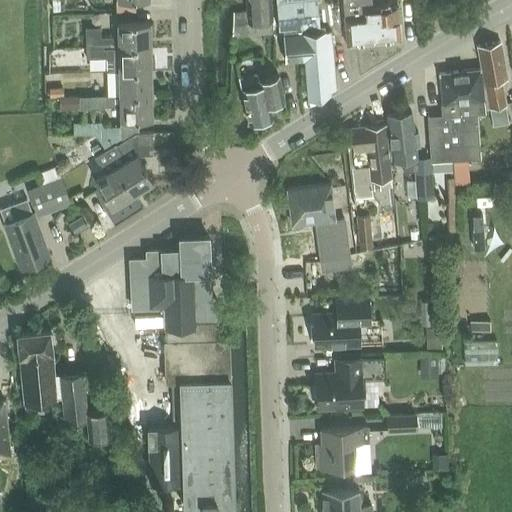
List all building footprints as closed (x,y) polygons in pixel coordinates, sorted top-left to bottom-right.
[(246,0),(248,23),(272,22),(270,0),(246,0)] [(317,0),(276,0),(278,30),(319,28),(317,0)] [(398,8),(371,11),(370,0),(343,0),(348,46),(401,41),(398,8)] [(233,12),(232,35),(244,35),(243,11),(233,12)] [(100,27),(86,28),(86,47),(119,46),(150,46),(149,34),(153,34),(153,23),(149,23),(149,21),(118,21),(119,37),(100,37),(100,27)] [(285,35),(287,61),(305,60),(308,100),(336,91),(331,32),(285,35)] [(501,81),(507,79),(500,42),(478,46),(490,108),(505,105),(501,81)] [(119,46),(86,47),(86,58),(106,58),(106,71),(119,71),(150,70),(150,68),(154,68),(154,57),(150,57),(150,46),(119,46)] [(431,161),(480,157),(479,136),(477,114),(485,113),(484,111),(480,68),(439,72),(442,102),(440,102),(441,113),(427,114),(429,154),(430,161),(431,161)] [(150,70),(119,71),(120,95),(151,94),(150,70)] [(240,76),(242,89),(248,122),(273,117),(271,104),(285,101),(280,77),(260,81),(260,85),(259,85),(257,73),(240,76)] [(49,110),(73,109),(72,91),(48,92),(49,110)] [(91,96),(79,96),(79,108),(102,108),(102,106),(120,106),(121,120),(122,120),(138,119),(151,119),(151,94),(120,95),(107,95),(91,95),(91,96)] [(414,170),(416,169),(414,156),(417,156),(416,145),(420,144),(418,129),(412,129),(410,110),(387,113),(393,159),(401,158),(403,171),(414,170)] [(103,121),(73,122),(74,134),(96,134),(105,150),(116,143),(117,144),(122,140),(122,126),(104,126),(103,121)] [(391,187),(392,187),(385,124),(346,129),(354,198),(372,196),(376,200),(377,206),(393,204),(391,187)] [(105,150),(132,193),(153,180),(138,157),(143,154),(152,154),(152,132),(139,132),(136,132),(122,140),(117,144),(116,143),(105,150)] [(105,150),(95,156),(100,165),(101,164),(106,173),(95,180),(111,206),(132,193),(105,150)] [(417,156),(414,156),(416,169),(414,170),(416,198),(434,196),(431,161),(430,161),(429,154),(417,156)] [(61,177),(27,189),(37,217),(71,204),(61,177)] [(320,257),(352,253),(347,215),(334,217),(330,184),(287,189),(292,225),(316,222),(320,257)] [(22,267),(49,257),(33,213),(6,223),(22,267)] [(356,214),(359,246),(373,244),(370,213),(356,214)] [(85,225),(79,217),(69,223),(75,231),(85,225)] [(146,258),(130,258),(130,260),(132,307),(163,306),(165,382),(175,381),(175,397),(172,397),(172,426),(147,427),(149,482),(183,481),(183,507),(233,505),(228,338),(217,339),(216,297),(210,297),(208,235),(184,236),(179,236),(179,239),(179,248),(162,249),(158,249),(145,249),(146,258)] [(338,312),(313,313),(314,344),(358,342),(357,321),(369,320),(367,296),(337,298),(338,312)] [(489,321),(480,321),(480,329),(489,329),(489,321)] [(23,411),(41,410),(40,399),(60,397),(62,422),(85,420),(87,439),(107,437),(105,411),(84,413),(81,372),(50,375),(49,352),(51,352),(49,329),(16,332),(23,411)] [(312,385),(312,389),(313,393),(315,396),(317,397),(317,406),(362,404),(360,377),(385,375),(384,354),(366,355),(361,355),(361,356),(336,357),(336,372),(316,373),(316,381),(314,382),(312,385)] [(0,401),(0,456),(9,456),(2,401),(0,401)] [(415,429),(415,413),(387,415),(388,430),(415,429)] [(368,442),(367,427),(321,429),(322,444),(319,444),(319,452),(315,453),(315,467),(320,466),(320,468),(354,466),(353,442),(368,442)] [(371,511),(371,507),(359,508),(358,490),(322,491),(323,511),(371,511)] [(162,500),(162,501),(162,502),(162,503),(162,504),(163,506),(164,507),(165,507),(167,508),(169,508),(170,507),(171,507),(172,506),(172,505),(173,504),(173,502),(173,501),(173,500),(173,499),(172,499),(171,498),(171,497),(170,497),(168,496),(167,496),(166,496),(164,497),(163,498),(163,499),(162,500)]
